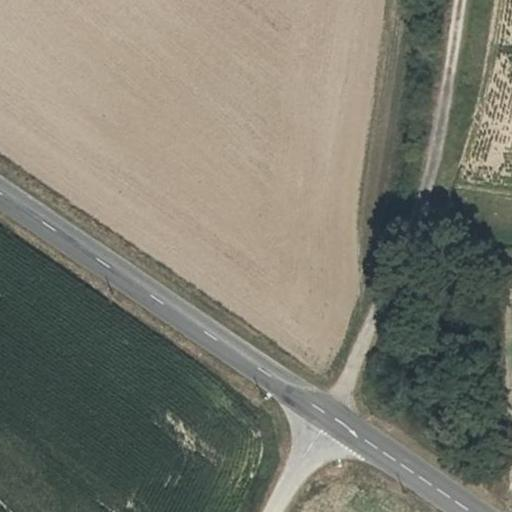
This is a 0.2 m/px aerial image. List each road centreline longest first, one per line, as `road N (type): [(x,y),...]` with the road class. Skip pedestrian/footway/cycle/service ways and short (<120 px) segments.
road 1 (track): [(334,412),(432,159),(455,0)]
road 2 (tertiary): [(0,183),(334,412)]
road 3 (tertiary): [(334,412),(477,511)]
